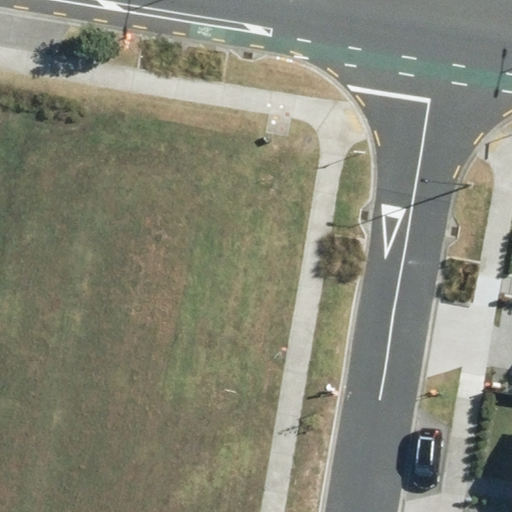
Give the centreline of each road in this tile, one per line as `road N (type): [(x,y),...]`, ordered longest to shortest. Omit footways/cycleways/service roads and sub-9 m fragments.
road 1 (residential): [(441,45),(363,511)]
road 2 (tertiary): [(441,45),(181,0)]
